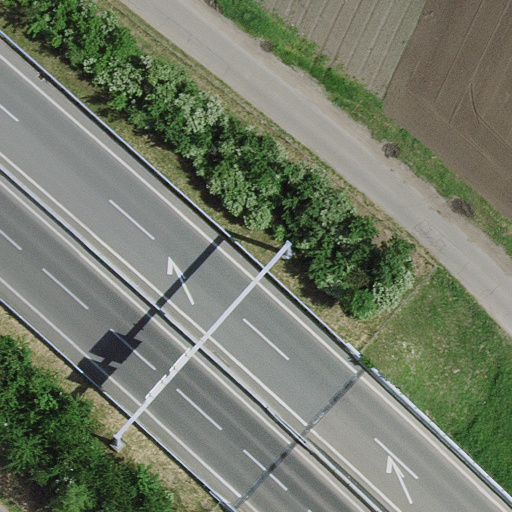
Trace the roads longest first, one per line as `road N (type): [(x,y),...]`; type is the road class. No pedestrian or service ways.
road 1 (trunk): [(455,511),(0,104)]
road 2 (track): [(511,313),(168,0)]
road 3 (trunk): [(0,229),(309,511)]
